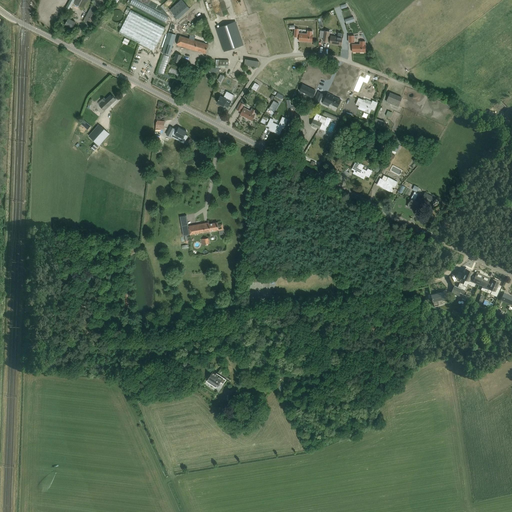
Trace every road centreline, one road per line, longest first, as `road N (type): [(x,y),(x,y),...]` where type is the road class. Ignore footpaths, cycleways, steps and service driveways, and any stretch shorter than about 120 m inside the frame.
road 1 (tertiary): [(511,273),(219,127)]
road 2 (tertiary): [(219,127),(0,9)]
road 3 (unclassified): [(219,127),(266,61),(321,55),(378,73)]
